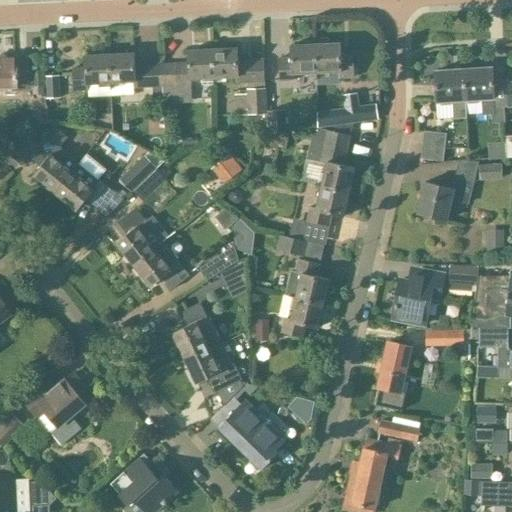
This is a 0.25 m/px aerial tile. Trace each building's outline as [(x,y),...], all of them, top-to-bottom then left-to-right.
[(342,45),(317,47),(318,73),(341,72),(341,79),(356,78),(355,64),(343,64),(342,45)] [(318,73),(317,47),(291,48),(292,67),(279,67),(280,82),(296,81),(295,75),(305,74),(305,81),(317,80),(317,74),(318,73)] [(263,58),(239,59),(239,50),(214,52),(215,78),(237,77),(238,83),(247,82),(248,94),(234,94),(235,116),(266,114),(263,58)] [(215,78),(214,52),(189,53),(190,71),(163,73),(164,88),(192,86),(192,79),(202,79),(202,85),(214,85),(214,78),(215,78)] [(33,95),(45,95),(45,77),(44,55),(32,56),(33,95)] [(164,88),(163,73),(137,74),(136,55),(110,57),(111,83),(134,82),(135,89),(153,88),(153,101),(164,101),(163,88),(164,88)] [(0,90),(18,90),(17,73),(28,73),(28,57),(0,58),(0,90)] [(85,58),(85,67),(73,67),(74,77),(75,92),(89,92),(89,84),(111,83),(110,57),(85,58)] [(493,70),(464,72),(466,103),(481,102),(482,115),(492,115),(492,124),(505,123),(504,108),(508,107),(506,79),(494,80),(493,70)] [(466,103),(464,72),(436,74),(439,115),(453,114),(453,119),(467,118),(465,103),(466,103)] [(59,76),(45,77),(45,95),(45,98),(60,98),(59,76)] [(376,103),(322,111),(325,125),(378,118),(376,103)] [(286,110),(268,111),(269,133),(287,133),(286,110)] [(74,169),(55,154),(68,138),(54,126),(37,146),(29,140),(11,156),(23,166),(30,158),(42,167),(37,173),(57,190),(74,169)] [(351,134),(328,129),(319,126),(317,133),(312,132),(306,159),(328,164),(322,186),(350,192),(356,168),(344,165),(351,134)] [(421,159),(444,162),(447,133),(425,131),(421,159)] [(492,159),(509,158),(508,140),(491,141),(492,159)] [(90,152),(82,161),(99,176),(107,167),(90,152)] [(134,192),(157,169),(144,156),(120,179),(133,192),(134,192)] [(75,170),(74,169),(57,190),(79,209),(87,200),(98,209),(106,199),(106,200),(113,192),(99,181),(79,164),(75,170)] [(459,164),(454,186),(427,179),(420,211),(449,218),(453,201),(469,204),(477,168),(459,164)] [(480,180),(503,179),(502,164),(480,165),(480,180)] [(157,169),(134,192),(144,203),(168,180),(157,169)] [(350,192),(322,186),(317,209),(311,207),(308,222),(322,225),(325,213),(344,218),(350,192)] [(151,221),(149,222),(139,208),(129,216),(137,227),(118,242),(152,287),(163,279),(171,290),(190,276),(164,242),(166,241),(151,221)] [(504,251),(504,230),(486,230),(487,251),(504,251)] [(325,245),(280,235),(276,250),(321,260),(325,245)] [(199,268),(207,281),(239,261),(235,246),(199,268)] [(297,298),(324,304),(329,279),(311,275),(314,263),(299,259),(296,274),(302,275),(297,298)] [(227,271),(233,283),(246,276),(245,261),(227,271)] [(450,265),(448,290),(472,292),(473,285),(477,286),(479,267),(450,265)] [(421,282),(401,278),(394,317),(425,323),(430,292),(441,294),(445,273),(423,269),(421,282)] [(511,270),(511,271),(511,276),(479,276),(473,328),(480,328),(480,329),(508,329),(508,328),(511,328),(511,315),(511,270)] [(2,283),(0,283),(0,322),(11,314),(2,302),(11,296),(2,283)] [(324,304),(297,298),(292,320),(285,318),(282,333),(297,337),(300,325),(318,329),(324,304)] [(181,313),(187,327),(175,333),(186,358),(211,347),(210,346),(221,341),(210,317),(209,318),(202,304),(181,313)] [(256,342),(270,342),(269,320),(255,320),(256,342)] [(508,329),(480,329),(480,346),(498,347),(497,367),(511,367),(511,349),(508,350),(508,329)] [(463,331),(425,331),(426,347),(463,346),(463,331)] [(378,387),(379,387),(375,405),(402,411),(405,393),(401,392),(412,345),(389,340),(378,387)] [(211,347),(186,358),(198,384),(210,379),(216,391),(237,381),(231,366),(221,370),(211,347)] [(511,378),(511,367),(497,367),(497,379),(511,378)] [(73,373),(56,387),(45,374),(18,397),(37,420),(46,412),(58,426),(50,432),(62,446),(82,429),(71,415),(85,403),(75,391),(83,384),(73,373)] [(245,400),(240,404),(233,397),(211,420),(262,470),(264,467),(264,468),(270,462),(269,462),(277,453),(275,451),(284,442),(274,433),(278,429),(261,412),(259,414),(245,400)] [(477,425),(495,424),(495,408),(477,407),(477,425)] [(25,426),(10,411),(0,421),(0,443),(3,447),(25,426)] [(378,433),(418,442),(421,428),(381,420),(378,433)] [(508,432),(494,432),(493,444),(508,444),(508,432)] [(373,510),(386,456),(397,458),(401,442),(388,439),(387,443),(366,438),(351,504),(373,510)] [(508,444),(493,444),(492,444),(492,456),(508,456),(508,444)] [(111,485),(131,507),(126,511),(155,511),(178,492),(165,477),(161,481),(152,472),(156,468),(144,455),(111,485)] [(492,479),(493,465),(471,464),(471,479),(492,479)] [(511,482),(482,481),(481,506),(511,506),(511,482)] [(15,511),(14,482),(0,482),(0,511),(15,511)] [(31,483),(32,506),(49,505),(57,498),(41,482),(31,483)]
